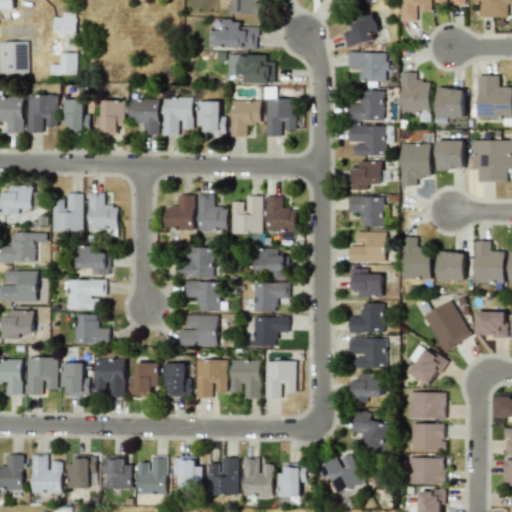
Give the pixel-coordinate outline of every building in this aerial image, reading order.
[(0,0),(0,9),(13,10),(13,0),(0,0)] [(230,14),(260,15),(260,0),(220,0),(220,4),(230,5),(230,14)] [(372,0),(345,0),(350,10),(372,0)] [(400,0),(400,21),(420,21),(420,11),(432,11),(432,0),(400,0)] [(482,14),(511,14),(511,0),(473,0),(473,7),(482,7),(482,14)] [(77,35),(77,12),(54,12),(54,35),(77,35)] [(381,40),(376,13),(351,17),(352,27),(343,28),(346,46),(381,40)] [(258,48),(258,28),(239,28),(239,18),(219,18),(219,48),(258,48)] [(0,41),(0,76),(29,76),(29,41),(0,41)] [(50,75),(77,75),(77,45),(60,45),(60,65),(50,65),(50,75)] [(380,86),(380,79),(389,79),(389,51),(349,51),(349,72),(360,72),(360,85),(380,86)] [(239,82),(275,82),(275,63),(266,63),(266,54),(239,54),(239,82)] [(401,111),(421,111),(421,121),(431,121),(431,82),(421,82),(421,71),(401,71),(401,111)] [(511,85),(503,85),(503,74),(478,74),(478,115),(498,115),(498,124),(511,124),(511,85)] [(437,117),(466,117),(466,86),(437,86),(437,117)] [(0,117),(2,117),(2,132),(24,132),(24,96),(2,96),(2,90),(0,90),(0,117)] [(349,120),(385,120),(385,90),(360,90),(360,100),(349,100),(349,120)] [(58,94),(27,93),(27,132),(47,132),(47,122),(58,122),(58,94)] [(163,133),(194,133),(194,93),(163,93),(163,133)] [(297,97),(266,97),(266,135),(286,135),(286,127),(297,127),(297,97)] [(90,130),(91,109),(82,109),(82,99),(62,98),(62,129),(90,130)] [(159,133),(159,98),(129,98),(129,122),(140,122),(140,133),(159,133)] [(117,132),(117,124),(125,124),(125,99),(102,99),(102,109),(96,109),(96,132),(117,132)] [(260,99),(231,99),(231,136),(250,136),(250,125),(260,125),(260,99)] [(227,111),(218,111),(218,101),(197,101),(197,133),(227,133),(227,111)] [(350,124),(350,155),(385,155),(385,145),(395,144),(395,123),(350,124)] [(466,169),(466,139),(437,139),(437,169),(466,169)] [(472,171),(479,171),(479,180),(505,180),(505,171),(511,171),(511,139),(472,139),(472,171)] [(431,175),(431,143),(401,143),(401,185),(421,185),(421,175),(431,175)] [(351,169),(351,189),(373,194),(373,179),(391,179),(391,170),(383,170),(383,159),(361,159),(361,169),(351,169)] [(4,215),(19,214),(19,208),(34,208),(34,187),(3,188),(4,215)] [(83,193),(67,194),(67,199),(53,199),(53,232),(84,232),(83,193)] [(105,193),(89,193),(88,230),(117,231),(118,206),(104,205),(105,193)] [(165,206),(164,229),(194,230),(195,195),(179,194),(179,207),(165,206)] [(198,231),(228,231),(228,207),(214,207),(215,194),(199,194),(198,231)] [(385,195),(348,195),(348,215),(359,215),(359,226),(385,226),(385,195)] [(263,196),(246,196),(246,202),(232,202),(231,233),(262,233),(263,196)] [(283,196),(267,196),(267,231),(296,232),(296,208),(283,208),(283,196)] [(358,231),(358,241),(349,241),(349,261),(387,261),(387,231),(358,231)] [(35,233),(12,232),(12,246),(1,246),(0,261),(35,261),(35,233)] [(431,279),(432,248),(418,248),(418,237),(402,237),(401,279),(431,279)] [(505,251),(495,251),(495,240),(475,240),(474,283),(505,283),(505,251)] [(92,269),(92,274),(110,274),(110,253),(96,252),(96,246),(78,246),(77,268),(92,269)] [(177,277),(213,278),(214,248),(185,247),(184,261),(178,260),(177,277)] [(288,277),(289,256),(279,255),(279,249),(256,248),(255,275),(288,277)] [(438,280),(466,280),(466,250),(438,250),(438,280)] [(383,296),(383,276),(373,276),(373,267),(351,267),(351,296),(383,296)] [(0,301),(37,302),(37,271),(6,270),(6,284),(0,284),(0,301)] [(106,297),(106,280),(68,279),(68,309),(98,309),(99,297),(106,297)] [(185,297),(198,297),(198,311),(221,311),(221,281),(185,281),(185,297)] [(277,312),(277,298),(290,298),(290,282),(254,282),(254,311),(277,312)] [(444,352),(472,336),(452,300),(424,315),(444,352)] [(385,332),(385,302),(359,302),(359,312),(349,312),(349,332),(385,332)] [(19,333),(35,333),(34,310),(5,310),(6,339),(19,339),(19,333)] [(477,337),(508,337),(508,311),(477,311),(477,337)] [(110,343),(110,328),(99,328),(98,314),(75,314),(75,343),(110,343)] [(219,315),(187,315),(187,329),(181,329),(180,345),(218,346),(219,315)] [(254,316),(254,345),(277,345),(278,332),(289,332),(289,317),(254,316)] [(387,368),(387,337),(349,337),(349,357),(358,357),(358,368),(387,368)] [(410,371),(431,386),(449,360),(427,345),(410,371)] [(27,395),(44,395),(44,389),(58,389),(58,357),(27,357),(27,395)] [(125,359),(96,358),(95,392),(108,392),(108,396),(124,397),(125,359)] [(23,394),(22,359),(0,359),(0,382),(6,382),(7,395),(23,394)] [(227,360),(197,360),(197,397),(214,397),(214,391),(227,391),(227,360)] [(261,398),(261,360),(232,360),(231,391),(244,391),(243,398),(261,398)] [(266,360),(265,398),(282,398),(282,392),(296,393),(297,361),(266,360)] [(61,386),(68,386),(68,396),(90,396),(90,377),(84,377),(85,363),(62,362),(61,386)] [(192,378),(186,378),(186,363),(163,363),(164,387),(170,387),(170,396),(192,396),(192,378)] [(353,402),(373,402),(373,393),(383,393),(383,373),(353,373),(353,402)] [(447,391),(409,391),(409,418),(447,418),(447,391)] [(496,416),(511,416),(511,396),(496,396),(496,416)] [(390,425),(374,422),(376,412),(356,408),(352,432),(362,434),(360,448),(385,453),(390,425)] [(447,422),(411,422),(411,450),(447,450),(447,422)] [(318,464),(324,481),(332,478),(339,494),(366,483),(353,450),(318,464)] [(0,488),(23,489),(24,455),(8,454),(7,467),(0,466),(0,488)] [(62,461),(49,461),(49,455),(32,454),(32,492),(62,493),(62,461)] [(75,464),(68,463),(67,487),(95,488),(96,455),(75,455),(75,464)] [(138,495),(168,494),(167,455),(151,456),(151,462),(137,462),(138,495)] [(132,465),(125,465),(125,456),(104,456),(104,473),(109,473),(109,488),(132,489),(132,465)] [(179,475),(180,491),(201,491),(201,466),(196,466),(196,456),(174,457),(175,475),(179,475)] [(447,456),(409,456),(409,484),(447,484),(447,456)] [(239,457),(221,457),(221,463),(208,463),(208,495),(238,495),(239,457)] [(243,496),(272,496),(273,464),(262,464),(262,457),(244,457),(243,496)] [(301,497),(301,481),(306,482),(307,464),(285,464),(285,473),(278,473),(278,496),(301,497)] [(419,511),(446,511),(447,488),(419,488),(419,511)]
